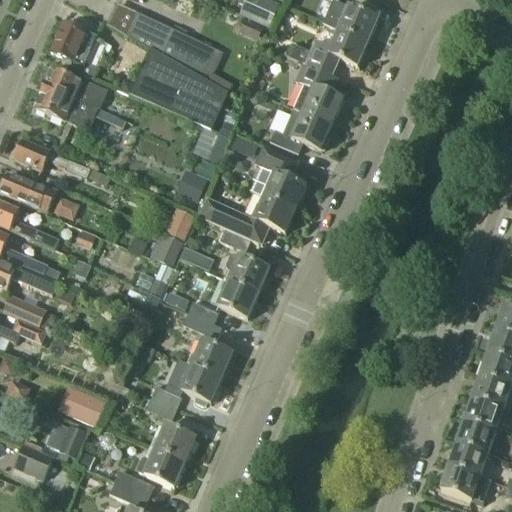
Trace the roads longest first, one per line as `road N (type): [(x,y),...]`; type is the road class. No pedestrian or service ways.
road 1 (unclassified): [(210,511),(429,10)]
road 2 (residential): [(397,511),(511,176)]
